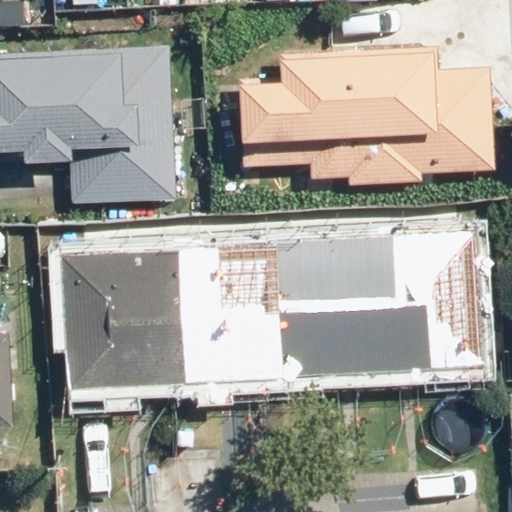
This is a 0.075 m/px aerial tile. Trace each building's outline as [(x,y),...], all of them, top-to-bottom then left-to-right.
[(13,0),(15,24),(54,22),(53,0),(13,0)] [(70,198),(174,193),(167,40),(0,47),(0,140),(19,140),(19,152),(68,149),(70,198)] [(423,168),(495,164),(490,61),(438,64),(437,42),(279,49),(280,72),(238,74),(241,132),(246,132),(248,161),(310,159),(311,175),(349,173),(349,180),(423,177),(423,168)] [(68,382),(483,360),(476,224),(61,247),(68,382)] [(0,421),(12,421),(8,328),(0,328),(0,421)] [(150,511),(222,511),(219,445),(148,449),(150,511)] [(417,511),(493,511),(491,465),(416,468),(417,511)]
